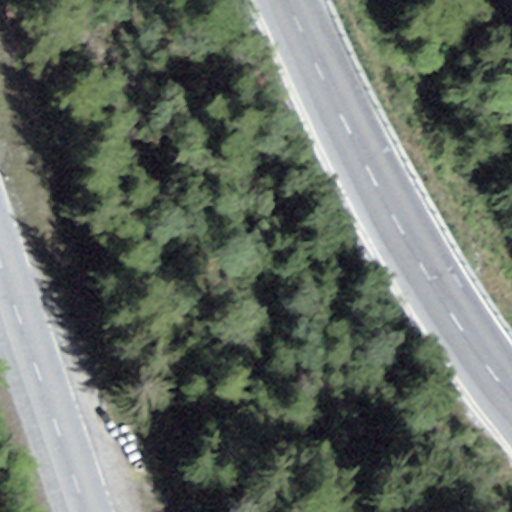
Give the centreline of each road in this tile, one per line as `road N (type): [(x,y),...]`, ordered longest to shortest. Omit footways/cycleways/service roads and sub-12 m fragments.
road 1 (secondary): [(511,398),(406,238),(287,0)]
road 2 (secondary): [(0,266),(86,511)]
